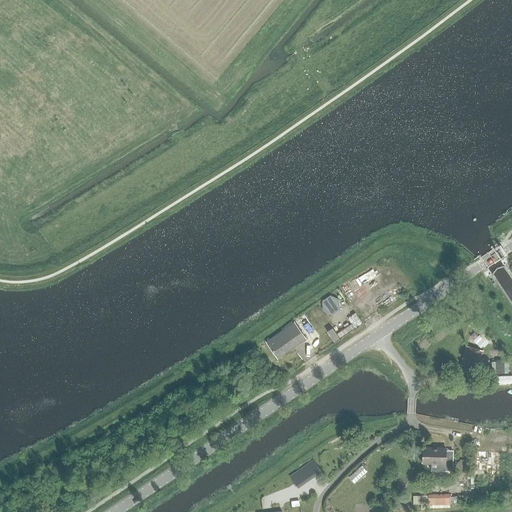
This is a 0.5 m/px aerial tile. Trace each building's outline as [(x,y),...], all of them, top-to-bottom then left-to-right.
[(277,359),(306,340),(294,323),(266,343),(277,359)] [(341,337),(355,327),(352,323),(338,333),(341,337)] [(434,344),(450,333),(446,327),(430,338),(434,344)] [(483,332),(479,335),(488,344),(492,341),(483,332)] [(482,351),(466,346),(460,366),(464,367),(463,371),(472,373),(473,370),(476,371),(482,351)] [(488,362),(488,375),(508,374),(507,362),(488,362)] [(439,471),(452,472),(452,460),(445,460),(445,449),(422,448),(422,463),(440,464),(439,471)] [(474,488),(505,489),(505,449),(475,449),(474,488)] [(355,483),(368,471),(363,465),(350,477),(355,483)] [(297,473),(290,478),(297,487),(304,482),(297,473)] [(421,504),(451,503),(450,494),(428,495),(428,498),(421,498),(421,504)]
